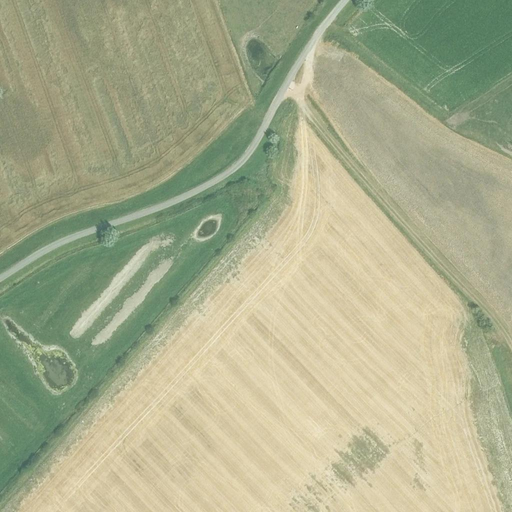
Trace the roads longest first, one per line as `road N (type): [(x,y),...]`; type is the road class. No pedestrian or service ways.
road 1 (unclassified): [(345,0),(236,165),(213,183),(63,241),(0,278)]
road 2 (track): [(511,347),(285,85)]
